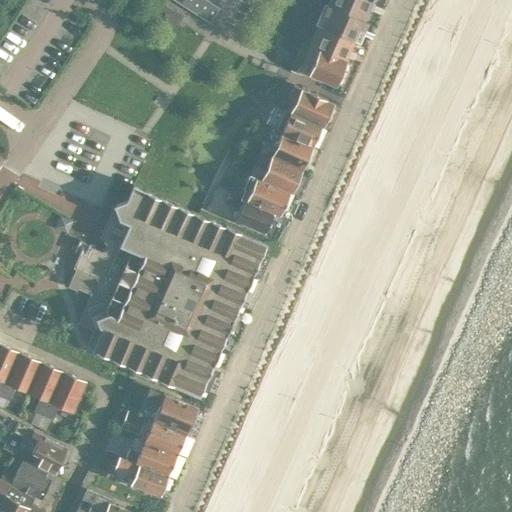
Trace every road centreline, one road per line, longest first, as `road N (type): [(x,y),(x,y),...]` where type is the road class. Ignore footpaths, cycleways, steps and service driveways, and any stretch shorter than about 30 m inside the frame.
road 1 (residential): [(395,0),(173,511)]
road 2 (residential): [(34,128),(98,27),(95,0)]
